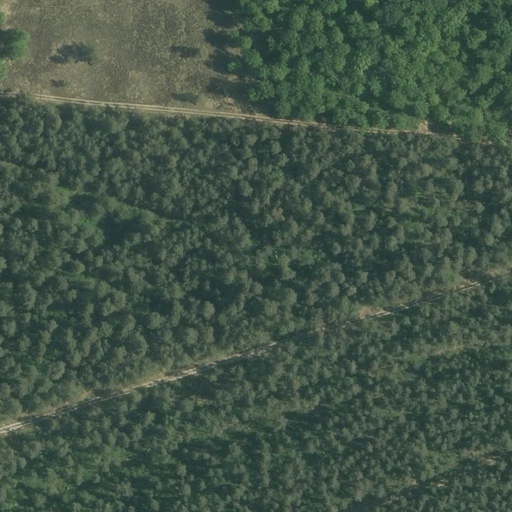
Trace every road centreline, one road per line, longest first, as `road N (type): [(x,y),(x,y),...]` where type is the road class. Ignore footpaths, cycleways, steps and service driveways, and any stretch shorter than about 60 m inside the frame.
road 1 (track): [(511,272),(0,430)]
road 2 (track): [(0,97),(511,146)]
